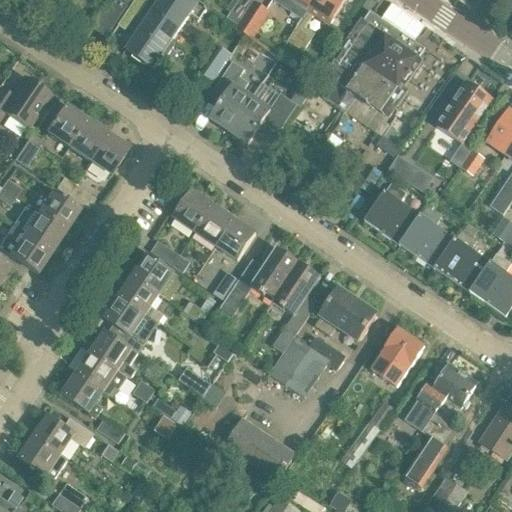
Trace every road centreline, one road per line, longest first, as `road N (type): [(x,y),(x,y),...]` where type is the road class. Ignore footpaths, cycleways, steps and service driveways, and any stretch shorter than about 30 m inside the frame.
road 1 (residential): [(511,364),(171,135)]
road 2 (residential): [(0,429),(34,378),(57,300),(171,135)]
road 3 (residential): [(171,135),(0,18)]
